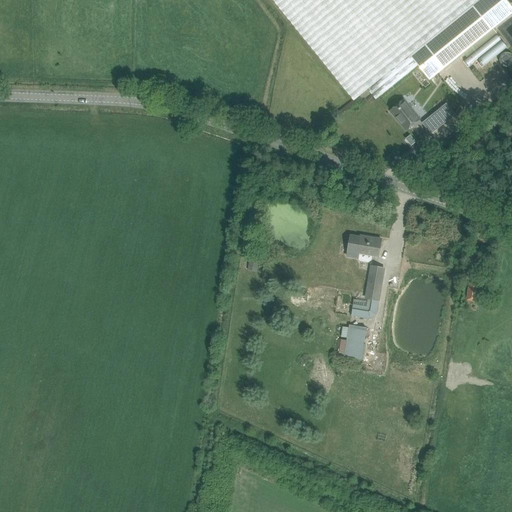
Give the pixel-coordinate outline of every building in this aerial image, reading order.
[(272,0),(354,101),(368,90),(376,100),(418,66),(429,80),(493,29),(511,13),(511,8),(505,0),(272,0)] [(504,66),(504,54),(494,54),(495,66),(504,66)] [(390,111),(398,122),(400,120),(408,129),(420,119),(404,100),(390,111)] [(446,104),(423,123),(431,133),(455,114),(446,104)] [(372,260),(373,256),(379,257),(381,240),(350,234),(346,257),(358,259),(359,261),(368,263),(372,260)] [(353,309),(351,316),(371,319),(377,315),(379,301),(384,268),(371,266),(366,299),(365,301),(354,299),(353,309)] [(469,283),(466,301),(475,302),(479,284),(469,283)] [(342,339),(339,356),(344,357),(361,360),(366,327),(349,325),(349,328),(343,327),(342,337),(347,338),(347,340),(342,339)]
